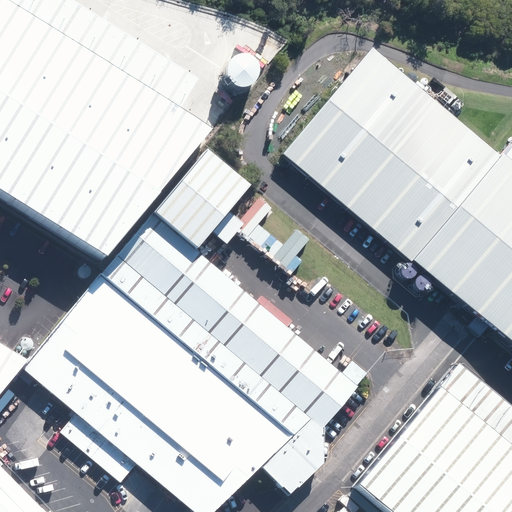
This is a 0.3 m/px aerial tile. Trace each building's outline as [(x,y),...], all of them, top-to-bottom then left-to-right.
[(0,0),(0,201),(89,256),(191,133),(161,114),(185,79),(47,0),(0,0)] [(280,156),(511,346),(511,141),(496,161),(366,53),(280,156)] [(190,238),(239,177),(197,143),(148,204),(190,238)] [(364,390),(154,217),(100,282),(291,439),(310,455),(364,390)] [(81,275),(82,276),(84,277),(86,277),(87,276),(89,275),(90,274),(90,272),(90,270),(89,268),(88,267),(87,266),(85,266),(83,266),(82,267),(80,268),(80,270),(79,272),(80,273),(81,275)] [(216,511),(291,439),(100,282),(23,375),(186,511),(216,511)] [(24,347),(25,348),(27,348),(29,348),(31,348),(32,347),(33,345),(33,343),(33,342),(33,340),(32,339),(30,338),(28,337),(26,338),(25,339),(24,340),(23,342),(23,343),(23,345),(24,347)] [(0,394),(29,358),(0,340),(0,394)] [(361,484),(395,511),(508,511),(511,508),(511,403),(462,362),(361,484)] [(0,511),(47,511),(0,459),(0,511)]
